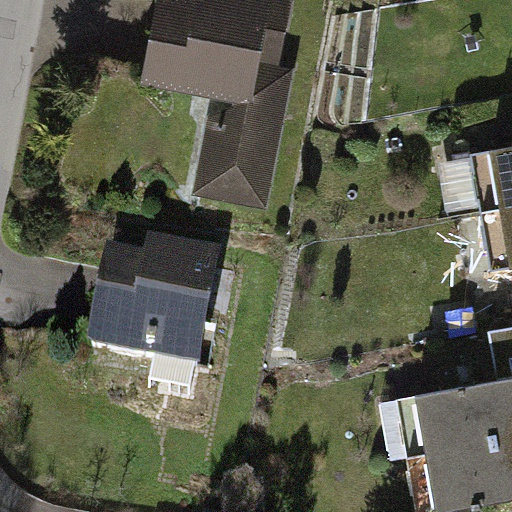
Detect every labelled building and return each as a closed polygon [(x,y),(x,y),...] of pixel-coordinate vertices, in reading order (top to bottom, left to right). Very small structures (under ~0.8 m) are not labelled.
[(200,0),(198,7),(162,0),(145,79),(246,98),(243,111),(216,121),(203,187),(260,198),(283,76),(253,70),(258,54),(275,58),(287,4),(263,0),(200,0)] [(483,213),(511,207),(511,146),(472,154),(473,155),(455,159),(464,216),(483,213)] [(511,207),(483,213),(493,270),(511,267),(511,207)] [(147,274),(109,267),(93,347),(196,367),(207,311),(226,314),(234,271),(151,255),(147,274)] [(494,361),(511,358),(511,328),(489,332),(494,361)] [(427,454),(511,438),(511,377),(416,396),(427,454)] [(482,504),(511,498),(511,438),(427,454),(436,511),(442,511),(471,507),(474,511),(482,510),(482,504)]
